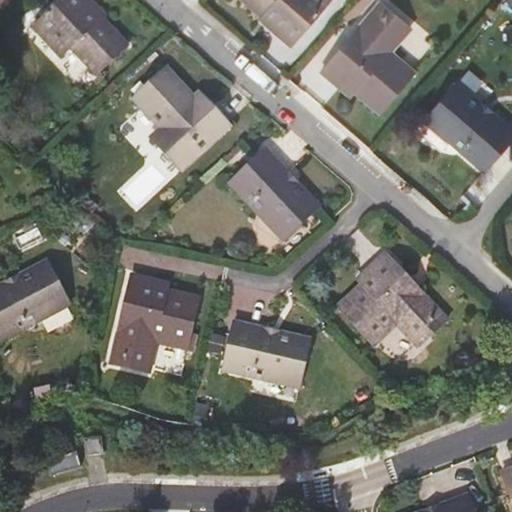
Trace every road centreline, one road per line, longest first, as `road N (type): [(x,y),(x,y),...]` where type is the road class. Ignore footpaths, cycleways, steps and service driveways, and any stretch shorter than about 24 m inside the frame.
road 1 (residential): [(348,480),(216,497),(104,493),(36,511)]
road 2 (residential): [(164,0),(378,189)]
road 3 (residential): [(378,189),(287,280),(233,278)]
road 4 (residential): [(511,416),(348,480)]
